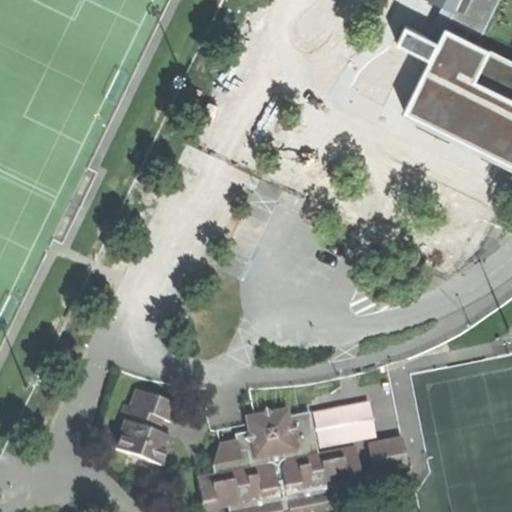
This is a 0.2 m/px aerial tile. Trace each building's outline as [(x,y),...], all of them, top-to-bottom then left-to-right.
[(449,20),(483,36),(501,0),(427,0),(452,12),(449,20)] [(406,46),(428,57),(436,40),(415,29),(406,46)] [(504,91),(511,95),(511,61),(504,58),(499,66),(460,47),(445,74),(485,94),(488,90),(501,96),(504,91)] [(114,449),(160,466),(170,438),(158,434),(163,421),(169,422),(177,405),(137,389),(130,407),(124,405),(119,420),(124,422),(114,449)] [(338,485),(362,480),(355,447),(319,455),(310,412),(290,416),(288,408),(272,412),(266,408),(262,413),(244,418),(247,431),(235,434),(235,441),(219,445),(212,464),(212,474),(197,478),(204,510),(227,505),(228,511),(316,511),(342,507),(338,485)] [(374,478),(408,472),(401,438),(367,444),(374,478)]
